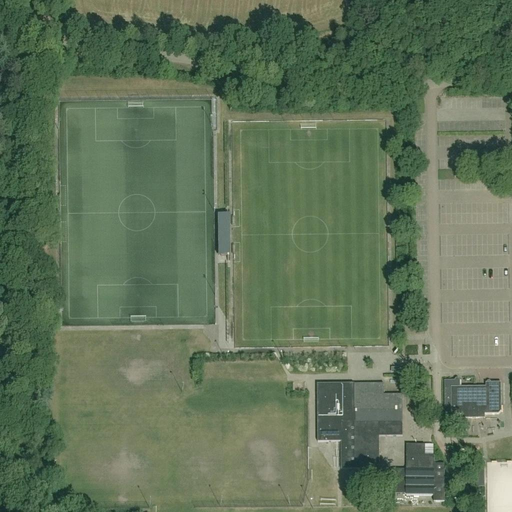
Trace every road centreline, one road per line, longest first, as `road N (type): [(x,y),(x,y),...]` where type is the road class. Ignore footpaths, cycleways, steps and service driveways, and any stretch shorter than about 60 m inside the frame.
road 1 (tertiary): [(0,36),(379,86),(511,66)]
road 2 (track): [(33,198),(38,476)]
road 3 (track): [(30,37),(33,198)]
